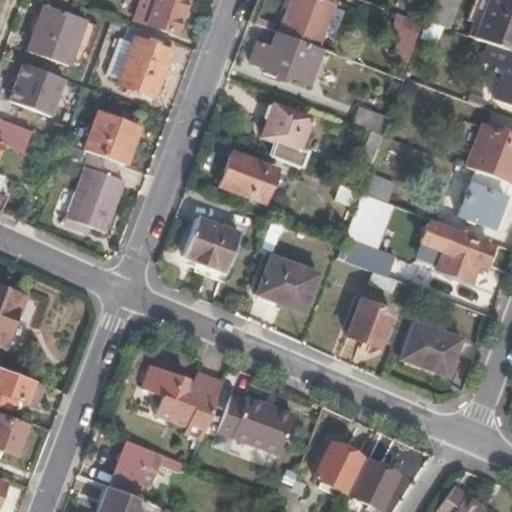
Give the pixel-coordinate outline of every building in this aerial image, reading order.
[(176,33),(188,0),(143,0),(138,14),(145,15),(143,21),(176,33)] [(321,47),(337,2),(331,0),(292,0),(281,32),(321,47)] [(511,48),(511,0),(487,0),(475,35),(488,40),(511,48)] [(69,67),(85,21),(45,5),(27,51),(69,67)] [(409,60),(422,25),(398,16),(393,32),(401,36),(395,55),(409,60)] [(439,39),(444,24),(428,18),(426,23),(422,33),(439,39)] [(153,95),(175,39),(133,25),(127,41),(134,44),(120,83),(153,95)] [(309,83),(323,48),(321,47),(281,32),(276,31),(271,44),(257,39),(250,60),(309,83)] [(511,102),(511,48),(488,40),(482,58),(505,66),(499,82),(495,92),(494,96),(511,102)] [(65,79),(21,63),(9,98),(53,114),(65,79)] [(495,92),(499,82),(494,81),(491,91),(495,92)] [(294,147),(307,115),(274,102),(262,135),(276,141),(271,154),(298,165),(302,151),(294,147)] [(385,133),(390,118),(358,106),(352,122),(384,135),(385,133)] [(125,165),(138,129),(98,113),(83,149),(88,151),(117,162),(125,165)] [(24,153),(33,130),(0,118),(0,119),(0,136),(3,138),(0,144),(24,153)] [(509,181),(511,171),(511,132),(481,120),(464,164),(476,168),(509,181)] [(109,218),(123,182),(112,178),(114,171),(117,162),(88,151),(69,202),(109,218)] [(264,201),(277,168),(230,151),(218,183),(264,201)] [(493,227),(509,181),(476,168),(459,213),(493,227)] [(377,248),(394,204),(362,192),(346,237),(377,248)] [(228,267),(242,229),(199,212),(184,250),(196,255),(228,267)] [(484,266),(492,246),(427,222),(420,239),(444,249),(436,268),(471,282),(478,264),(484,266)] [(377,272),(385,251),(377,248),(346,237),(341,246),(337,257),(377,272)] [(304,307),(318,268),(271,251),(256,289),(304,307)] [(0,348),(4,350),(25,297),(0,287),(0,348)] [(378,345),(391,310),(361,299),(347,334),(378,345)] [(452,377),(466,339),(415,320),(401,358),(452,377)] [(195,441),(217,385),(192,374),(184,393),(178,390),(182,380),(149,367),(139,390),(156,397),(149,414),(182,427),(179,435),(195,441)] [(21,403),(29,382),(0,370),(0,405),(4,407),(8,398),(21,403)] [(31,407),(39,385),(29,382),(21,403),(31,407)] [(272,459),(288,419),(243,401),(241,405),(227,399),(212,435),(272,459)] [(0,451),(12,456),(23,428),(0,418),(0,451)] [(172,474),(176,463),(124,443),(107,490),(141,503),(154,467),(172,474)] [(339,493),(356,459),(327,445),(310,478),(339,493)] [(375,510),(392,478),(364,465),(363,467),(348,497),(375,510)] [(301,495),(306,483),(293,478),(288,489),(301,495)] [(137,511),(141,503),(107,490),(103,488),(93,511),(137,511)] [(473,511),(447,493),(433,511),(473,511)]
